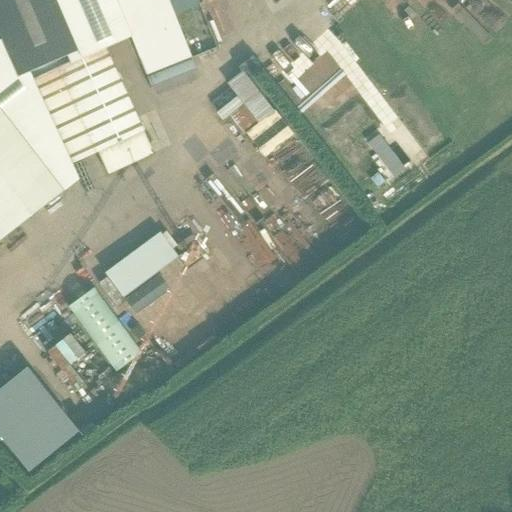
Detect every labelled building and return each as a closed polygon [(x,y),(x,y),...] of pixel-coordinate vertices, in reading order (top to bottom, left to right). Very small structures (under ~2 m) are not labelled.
[(0,0),(0,39),(17,78),(35,70),(78,52),(55,0),(0,0)] [(115,0),(146,77),(191,59),(173,14),(206,0),(115,0)] [(141,132),(142,131),(103,47),(25,84),(63,168),(96,153),(107,176),(152,155),(141,132)] [(333,80),(342,74),(328,53),(319,59),(333,80)] [(244,106),(259,125),(274,112),(243,73),(227,85),(244,106)] [(335,88),(314,102),(321,112),(342,98),(335,88)] [(0,238),(61,191),(0,112),(0,238)] [(170,235),(105,284),(124,309),(188,260),(170,235)] [(117,318),(109,325),(125,342),(133,335),(117,318)] [(128,346),(137,351),(141,342),(148,346),(159,326),(143,318),(128,346)] [(69,351),(101,391),(124,373),(96,338),(86,346),(82,341),(69,351)] [(1,399),(24,420),(39,404),(16,383),(1,399)]
